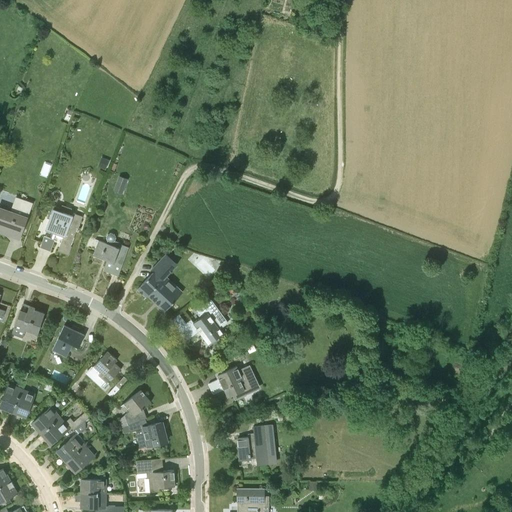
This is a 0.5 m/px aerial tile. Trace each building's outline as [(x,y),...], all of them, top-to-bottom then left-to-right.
[(73,112),(68,110),(64,120),(69,122),(73,112)] [(109,161),(101,157),(97,166),(105,170),(109,161)] [(122,190),(125,180),(117,178),(114,187),(122,190)] [(0,230),(11,235),(10,237),(19,240),(32,203),(17,198),(12,213),(0,209),(0,230)] [(58,251),(68,255),(77,228),(78,228),(81,221),(72,217),(73,215),(67,213),(66,215),(52,210),(46,226),(45,230),(51,233),(50,238),(44,236),(40,247),(50,251),(56,235),(59,236),(60,234),(63,236),(58,251)] [(99,240),(93,255),(107,261),(103,270),(118,276),(129,247),(121,244),(121,243),(115,241),(116,237),(114,234),(111,233),(107,234),(106,238),(107,241),(107,243),(99,240)] [(164,311),(165,311),(183,293),(167,277),(178,265),(166,254),(154,268),(157,271),(156,272),(154,271),(137,289),(146,297),(149,294),(155,299),(166,309),(164,311)] [(209,344),(216,338),(223,333),(219,329),(228,322),(211,299),(196,311),(201,317),(193,323),(197,328),(194,330),(197,328),(211,348),(212,347),(209,344)] [(40,324),(45,313),(34,309),(35,307),(29,305),(27,312),(20,310),(11,334),(23,338),(25,332),(26,330),(38,334),(41,324),(40,324)] [(176,331),(175,330),(183,341),(193,334),(194,335),(195,335),(186,323),(176,331)] [(84,335),(64,325),(52,350),(66,357),(74,340),(80,343),(84,335)] [(2,339),(0,345),(6,348),(8,341),(2,339)] [(117,360),(107,351),(90,370),(97,376),(94,379),(100,385),(105,380),(108,383),(121,369),(114,363),(117,360)] [(248,365),(238,370),(236,366),(217,375),(219,378),(208,383),(213,394),(224,389),(228,397),(233,395),(234,397),(258,386),(248,365)] [(124,376),(108,393),(113,397),(128,380),(124,376)] [(8,384),(0,405),(0,406),(13,412),(21,389),(8,384)] [(13,412),(26,417),(34,394),(21,389),(13,412)] [(129,411),(124,415),(128,425),(143,419),(140,411),(151,402),(141,389),(124,403),(129,411)] [(287,399),(275,404),(279,411),(290,406),(287,399)] [(51,407),(32,423),(42,434),(60,417),(51,407)] [(71,419),(67,422),(74,430),(85,420),(81,415),(74,421),(71,419)] [(70,428),(60,417),(42,434),(51,444),(70,428)] [(147,446),(167,441),(162,422),(149,425),(147,418),(143,419),(128,425),(130,431),(142,428),(147,446)] [(77,434),(78,433),(79,433),(80,433),(81,432),(82,432),(83,431),(84,431),(85,430),(85,429),(86,428),(86,427),(86,426),(86,425),(86,424),(86,423),(85,420),(74,430),(77,434)] [(122,427),(124,434),(130,431),(128,425),(122,427)] [(237,438),(240,460),(250,459),(250,455),(256,454),(257,465),(267,464),(263,425),(253,426),(254,436),(237,438)] [(75,435),(57,451),(66,462),(84,446),(75,435)] [(84,446),(66,462),(76,472),(94,456),(84,446)] [(154,487),(175,486),(174,470),(163,471),(163,465),(162,465),(161,460),(162,460),(162,459),(162,458),(136,461),(137,473),(146,472),(147,478),(153,478),(154,487)] [(0,487),(12,481),(10,481),(3,468),(0,470),(0,487)] [(105,479),(81,479),(81,493),(105,493),(105,479)] [(12,481),(0,487),(0,503),(10,498),(10,497),(17,494),(13,486),(14,485),(12,481)] [(316,482),(308,482),(308,490),(316,490),(316,482)] [(264,489),(237,488),(237,501),(235,501),(235,502),(239,502),(239,507),(238,507),(237,511),(268,511),(269,502),(264,502),(264,489)] [(81,493),(81,507),(105,508),(105,493),(81,493)]
